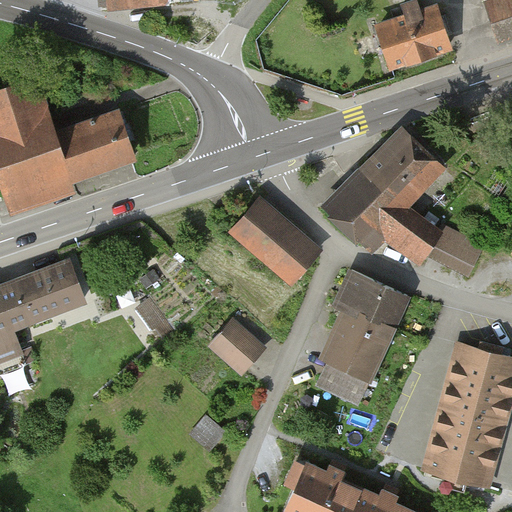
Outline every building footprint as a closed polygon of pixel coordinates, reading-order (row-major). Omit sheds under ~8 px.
[(112,0),(114,13),(233,2),(233,0),(112,0)] [(511,0),(486,0),(502,48),(511,45),(511,0)] [(378,28),(391,73),(458,54),(445,9),(378,28)] [(0,99),(0,166),(12,208),(145,169),(114,66),(0,99)] [(405,129),(326,207),(365,244),(380,228),(398,240),(394,245),(419,262),(426,252),(469,273),(485,245),(443,225),(439,232),(408,209),(411,205),(408,201),(443,166),(405,129)] [(259,205),(240,227),(298,277),(317,255),(259,205)] [(4,285),(20,331),(96,304),(80,258),(4,285)] [(189,283),(188,284),(177,271),(136,306),(163,337),(204,302),(189,283)] [(407,296),(354,272),(339,304),(348,309),(338,331),(344,333),(321,383),(359,400),(407,296)] [(20,331),(4,285),(0,285),(0,365),(29,355),(20,331)] [(261,349),(233,324),(216,343),(244,368),(261,349)] [(487,484),(511,391),(511,356),(461,343),(428,468),(487,484)] [(230,433),(210,416),(193,437),(214,453),(230,433)] [(419,511),(308,461),(284,511),(419,511)]
